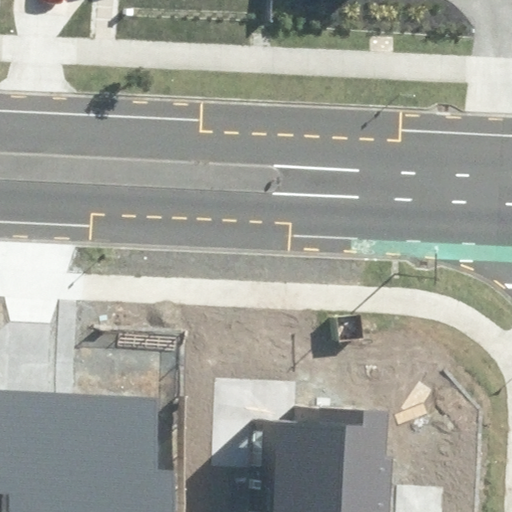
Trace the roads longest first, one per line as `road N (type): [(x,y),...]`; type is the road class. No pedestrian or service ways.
road 1 (residential): [(511,233),(0,202)]
road 2 (residential): [(0,125),(511,150)]
